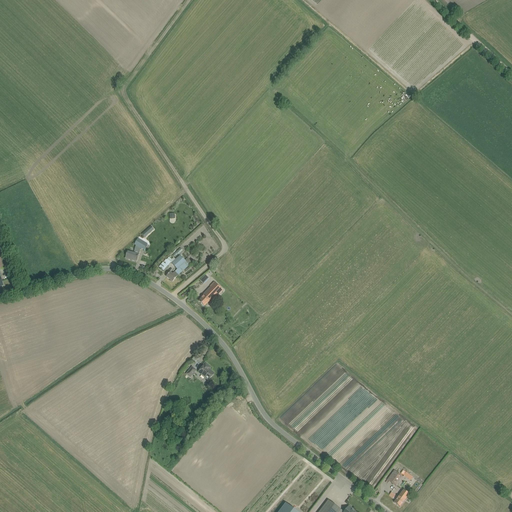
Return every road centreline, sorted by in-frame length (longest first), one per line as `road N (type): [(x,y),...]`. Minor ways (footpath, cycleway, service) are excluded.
road 1 (unclassified): [(382,511),(263,417),(225,349),(144,279),(99,270),(0,300)]
road 2 (track): [(172,298),(220,255),(222,244),(126,92),(191,0)]
